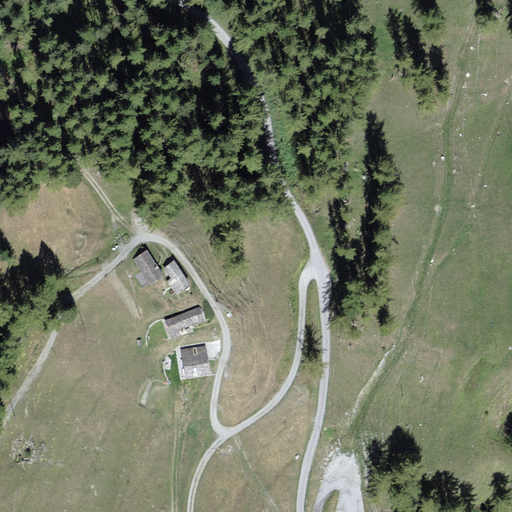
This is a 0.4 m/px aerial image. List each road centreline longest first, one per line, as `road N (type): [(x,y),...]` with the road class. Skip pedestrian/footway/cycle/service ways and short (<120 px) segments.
road 1 (track): [(178,0),(214,24),(257,91),(277,174),(324,281),(326,381),(301,511)]
road 2 (track): [(226,434),(213,409),(225,325),(172,247),(152,237),(75,295),(0,422)]
road 3 (track): [(140,239),(0,71)]
road 4 (track): [(317,262),(304,279),(289,380),(268,408),(235,429)]
